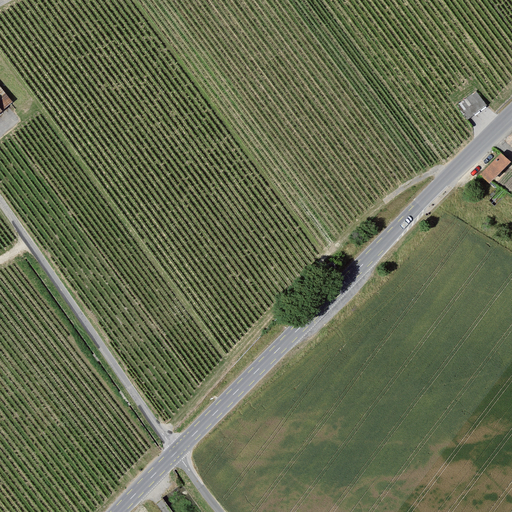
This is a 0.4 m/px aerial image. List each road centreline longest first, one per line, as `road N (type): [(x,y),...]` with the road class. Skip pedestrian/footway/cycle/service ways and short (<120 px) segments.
road 1 (secondary): [(176,453),(511,114)]
road 2 (residential): [(0,199),(176,453)]
